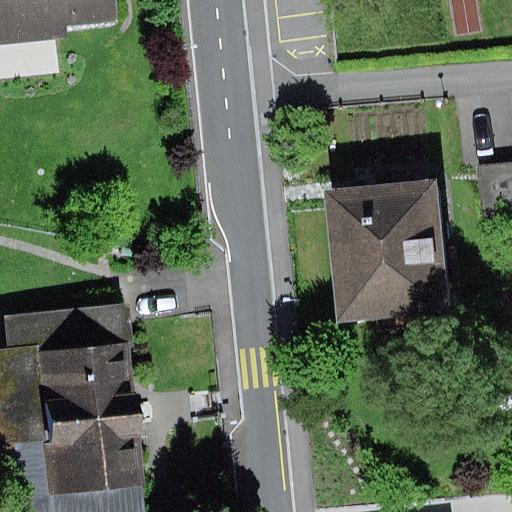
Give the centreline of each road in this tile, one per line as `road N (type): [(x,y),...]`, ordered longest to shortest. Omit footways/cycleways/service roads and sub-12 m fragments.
road 1 (tertiary): [(268,511),(248,271),(222,94)]
road 2 (residential): [(222,94),(511,73)]
